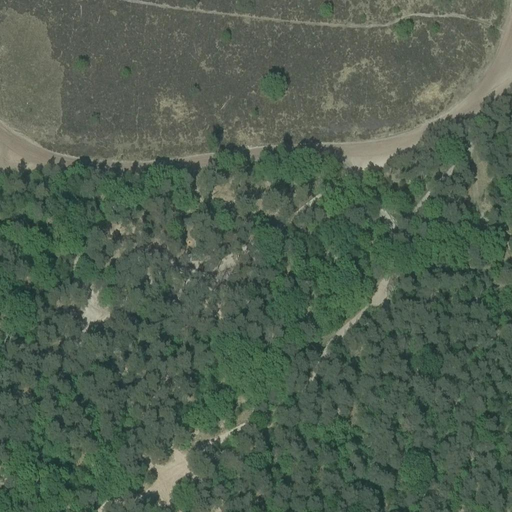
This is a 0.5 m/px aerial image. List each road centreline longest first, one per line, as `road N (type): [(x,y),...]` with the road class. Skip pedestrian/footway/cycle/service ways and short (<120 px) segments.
road 1 (track): [(0,136),(55,162),(119,173),(397,149),(511,85)]
road 2 (track): [(128,0),(364,27),(416,16),(459,19),(511,35)]
